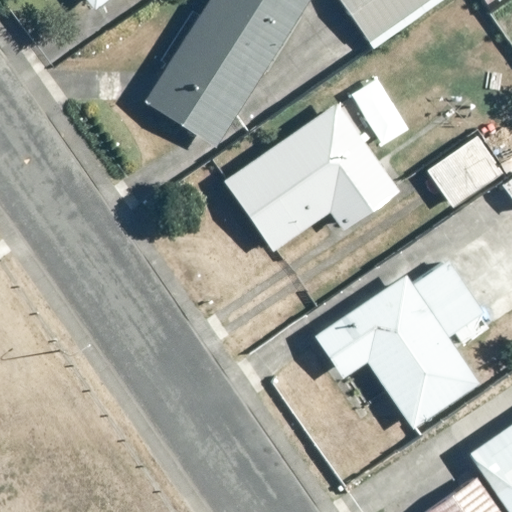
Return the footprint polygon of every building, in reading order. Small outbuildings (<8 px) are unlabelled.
[(85,0),(95,11),(108,0),(85,0)] [(312,0),(210,0),(145,103),(216,148),(312,0)] [(434,0),(338,0),(369,45),(434,0)] [(337,102),(222,179),(272,252),(329,213),(342,231),(399,192),(337,102)] [(501,171),(476,132),(423,167),(449,205),(501,171)] [(511,171),(500,178),(511,199),(511,171)] [(407,274),(315,336),(342,377),(367,361),(413,429),(481,384),(407,274)] [(511,511),(511,425),(471,454),(511,511)] [(500,511),(473,471),(417,508),(419,511),(500,511)]
